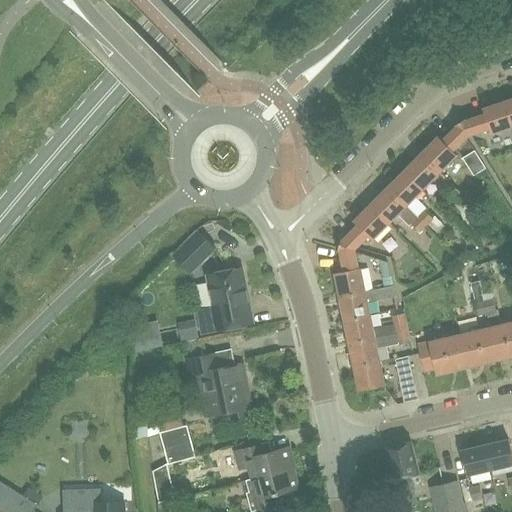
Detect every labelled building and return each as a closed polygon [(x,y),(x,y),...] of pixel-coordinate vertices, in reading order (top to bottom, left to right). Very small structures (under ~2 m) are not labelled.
[(491,133),(511,126),(511,121),(505,101),(483,109),(484,114),(464,120),(463,119),(461,121),(470,134),(489,128),(491,133)] [(453,150),(466,136),(457,124),(455,125),(456,126),(443,140),(439,136),(421,153),(439,171),(456,153),(453,150)] [(486,168),(474,151),(462,158),(474,176),(486,168)] [(422,188),(439,171),(421,153),(404,170),(422,188)] [(406,205),(422,188),(404,170),(388,187),(406,205)] [(418,218),(419,217),(406,205),(388,187),(371,204),(389,221),(396,214),(410,227),(412,225),(420,233),(427,226),(418,218)] [(487,243),(501,225),(473,203),(459,221),(487,243)] [(368,235),(372,239),(389,221),(371,204),(354,221),(358,225),(342,241),(341,240),(340,243),(355,247),(368,235)] [(433,219),(425,211),(419,217),(418,218),(427,226),(433,219)] [(170,260),(185,276),(210,251),(194,236),(170,260)] [(364,291),(359,267),(357,268),(354,252),(339,248),(338,250),(339,251),(344,271),(334,273),(339,297),(364,291)] [(252,323),(241,268),(207,275),(214,307),(197,311),(202,333),(252,323)] [(477,316),(486,313),(483,301),(485,300),(480,281),(471,283),(475,303),(474,304),(477,316)] [(344,320),(369,315),(366,300),(394,295),(392,285),(364,291),(339,297),(344,320)] [(483,301),(486,313),(496,311),(492,298),(485,300),(483,301)] [(374,338),(374,337),(407,330),(403,314),(392,316),(394,324),(372,329),(369,315),(344,320),(349,343),(374,338)] [(497,360),(511,356),(511,321),(489,327),(497,360)] [(467,367),(497,360),(489,327),(459,334),(467,367)] [(376,348),(409,341),(407,330),(374,337),(374,338),(349,343),(351,353),(347,354),(349,366),(353,365),(354,366),(379,361),(376,348)] [(436,374),(467,367),(459,334),(417,344),(424,372),(435,369),(436,374)] [(209,415),(238,409),(241,420),(252,418),(241,364),(231,366),(228,351),(189,359),(193,375),(201,374),(209,415)] [(408,357),(395,360),(403,395),(412,393),(413,400),(418,399),(408,357)] [(372,392),(385,390),(379,361),(354,366),(358,390),(371,387),(372,392)] [(136,405),(137,437),(150,437),(149,405),(136,405)] [(187,427),(160,434),(164,449),(191,442),(187,427)] [(491,469),(511,463),(511,455),(508,440),(485,445),(491,469)] [(195,458),(191,442),(164,449),(168,465),(195,458)] [(418,473),(410,442),(385,449),(394,478),(387,480),(395,508),(416,502),(410,475),(418,473)] [(241,470),(250,467),(253,477),(296,466),(291,447),(264,454),(261,444),(236,451),(241,470)] [(467,474),(491,469),(485,445),(462,451),(467,474)] [(293,468),(297,468),(296,466),(253,477),(253,479),(242,482),(245,492),(247,492),(251,511),(276,505),(274,494),(298,488),(293,468)] [(466,511),(464,502),(459,480),(431,487),(436,511),(468,511),(467,511),(466,511)] [(175,499),(171,485),(156,489),(157,491),(159,503),(175,499)] [(482,498),(479,485),(470,487),(473,500),(482,498)] [(32,511),(33,511),(38,505),(23,495),(12,511),(32,511)] [(187,511),(184,499),(175,501),(177,511),(187,511)] [(124,511),(124,501),(93,502),(93,507),(63,508),(63,511),(124,511)]
